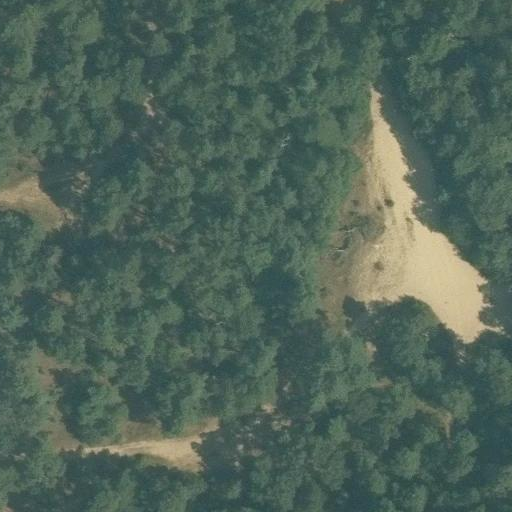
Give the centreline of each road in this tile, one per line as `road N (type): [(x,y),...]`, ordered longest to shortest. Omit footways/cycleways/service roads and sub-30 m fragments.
road 1 (track): [(432,511),(460,463),(464,396),(511,290)]
road 2 (track): [(511,200),(432,0)]
